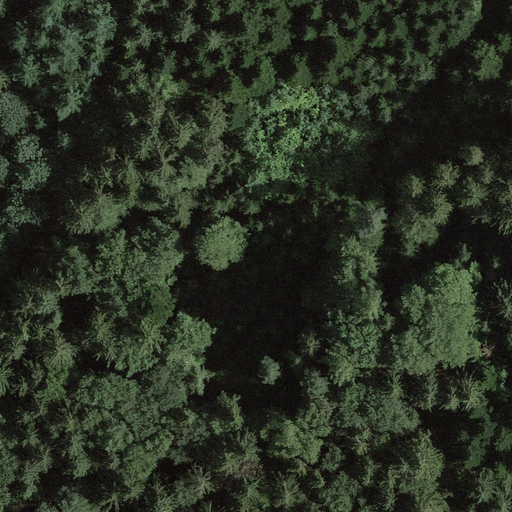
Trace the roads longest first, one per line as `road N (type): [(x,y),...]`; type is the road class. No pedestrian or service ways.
road 1 (track): [(155,511),(76,312),(57,184)]
road 2 (unclassified): [(0,286),(70,160),(103,0)]
